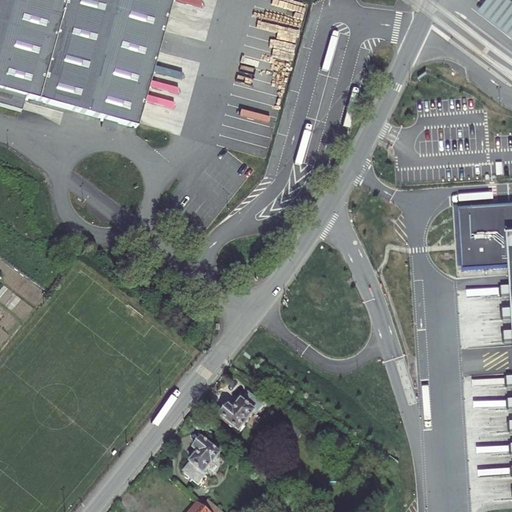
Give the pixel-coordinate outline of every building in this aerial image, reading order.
[(0,0),(0,106),(20,112),(25,98),(136,128),(171,0),(0,0)] [(511,207),(458,211),(460,272),(509,268),(511,318),(511,207)] [(228,408),(220,418),(237,432),(245,423),(252,428),(260,418),(254,413),(261,404),(248,394),(233,412),(228,408)] [(204,474),(219,455),(202,441),(193,451),(198,455),(183,473),(197,484),(205,475),(204,474)] [(385,504),(393,494),(381,485),(374,495),(385,504)]
